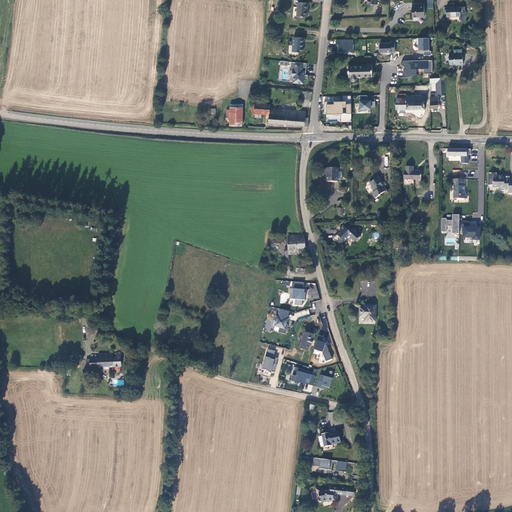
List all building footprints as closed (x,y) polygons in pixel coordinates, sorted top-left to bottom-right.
[(298,2),(297,16),(308,17),(309,3),(298,2)] [(412,7),(412,18),(421,17),(421,16),(424,16),(424,4),(418,4),(419,7),(412,7)] [(465,7),(448,8),(448,17),(461,17),(462,21),(465,21),(465,16),(466,16),(466,12),(465,12),(465,7)] [(294,37),(293,51),(304,52),(304,42),(306,42),(306,38),(294,37)] [(430,51),(430,38),(417,38),(417,45),(419,44),(419,50),(422,50),(422,52),(424,52),(424,55),(432,55),(432,51),(430,51)] [(356,39),(335,40),(335,45),(337,44),(337,52),(343,52),(343,49),(347,49),(347,52),(353,52),(353,44),(356,44),(356,39)] [(395,52),(395,42),(391,43),(380,44),(380,53),(386,53),(391,53),(395,52)] [(463,65),(463,53),(453,54),(448,54),(449,65),(459,64),(459,66),(463,65)] [(404,69),(404,76),(417,76),(417,69),(424,68),(424,73),(433,73),(433,60),(404,61),(404,66),(409,66),(409,69),(404,69)] [(305,75),(307,64),(291,62),(291,70),(292,70),(292,76),(294,76),(294,82),(303,83),(303,80),(307,81),(308,75),(305,75)] [(356,76),(372,77),(372,64),(366,64),(366,66),(348,65),(348,76),(349,76),(349,77),(349,78),(350,79),(351,79),(351,80),(352,80),(353,80),(354,80),(355,80),(356,79),(356,78),(356,77),(357,76),(356,76)] [(437,94),(445,93),(444,77),(429,78),(430,84),(436,84),(437,94)] [(302,99),(303,99),(310,101),(312,92),(308,92),(307,95),(304,94),(303,94),(302,99)] [(424,109),(424,95),(405,95),(405,98),(396,98),(396,110),(415,109),(424,109)] [(367,96),(360,96),(360,112),(366,112),(366,110),(371,109),(375,108),(375,102),(370,102),(370,101),(367,101),(367,96)] [(352,122),(351,97),(342,97),(343,101),(334,101),(334,102),(323,102),(324,114),(326,113),(327,115),(334,115),(334,116),(340,116),(340,122),(352,122)] [(271,105),(256,103),(255,113),(270,114),(271,108),(271,105)] [(231,104),(230,126),(243,126),(244,106),(244,104),(231,104)] [(307,125),(308,118),(305,117),(306,111),(271,108),(270,114),(270,123),(307,125)] [(471,149),(447,149),(447,156),(461,157),(461,164),(468,164),(468,157),(467,157),(467,155),(468,155),(471,155),(471,149)] [(406,172),(405,180),(424,180),(424,172),(416,171),(416,166),(408,166),(408,172),(406,172)] [(336,174),(336,168),(325,168),(324,174),(326,174),(326,182),(336,182),(336,181),(336,174)] [(490,175),(490,187),(493,187),(492,189),(499,189),(500,190),(504,190),(506,192),(510,193),(510,194),(511,193),(511,181),(509,181),(509,180),(503,179),(498,178),(497,175),(490,175)] [(383,182),(380,178),(370,184),(372,188),(370,189),(373,193),(372,194),(375,200),(381,197),(380,195),(384,192),(382,188),(380,189),(378,185),(383,182)] [(465,195),(465,180),(453,180),(452,187),(454,187),(454,200),(467,200),(467,195),(465,195)] [(459,235),(459,223),(459,217),(453,216),(452,222),(446,222),(446,220),(442,220),(441,233),(446,234),(446,228),(452,228),(452,235),(459,235)] [(479,242),(480,230),(469,230),(469,223),(459,223),(459,230),(464,230),(463,239),(473,239),(473,242),(479,242)] [(344,228),(341,231),(339,237),(345,243),(348,240),(351,240),(355,244),(361,238),(357,234),(357,231),(351,231),(351,232),(348,232),(344,228)] [(305,248),(305,237),(288,237),(288,250),(296,249),(305,248)] [(304,283),(293,282),(292,289),(291,289),(291,294),(294,295),(293,300),(296,300),(295,305),(302,305),(303,300),(305,301),(306,293),(305,293),(305,290),(304,290),(304,283)] [(375,322),(376,305),(367,305),(367,309),(361,308),(361,318),(366,318),(366,321),(375,322)] [(287,325),(290,312),(281,309),(279,316),(276,316),(275,321),(277,321),(275,327),(280,328),(279,332),(287,334),(289,325),(287,325)] [(295,313),(297,319),(310,315),(308,309),(295,313)] [(312,346),(316,336),(306,332),(300,348),(309,351),(310,345),(312,346)] [(333,359),(327,345),(326,345),(326,343),(322,342),(324,336),(319,335),(314,349),(323,352),(327,361),(333,359)] [(275,351),(268,349),(263,368),(264,369),(263,375),(271,377),(272,371),(275,372),(277,364),(274,364),(275,361),(277,362),(278,358),(274,357),(275,351)] [(121,367),(122,354),(117,355),(117,358),(113,359),(113,355),(99,355),(99,360),(90,360),(89,368),(95,368),(95,367),(104,367),(104,370),(110,370),(110,367),(121,367)] [(314,386),(316,376),(313,376),(313,374),(308,372),(308,374),(304,373),(305,370),(299,369),(297,377),(293,376),(291,381),(301,384),(300,385),(301,385),(301,383),(314,386)] [(321,376),(318,387),(323,389),(323,386),(327,387),(331,388),(333,379),(321,376)] [(342,444),(340,434),(333,435),(331,433),(325,435),(325,437),(327,448),(327,449),(334,447),(334,445),(342,444)] [(356,463),(315,458),(313,466),(321,467),(320,468),(327,469),(327,472),(332,473),(334,463),(338,464),(337,471),(347,472),(347,468),(355,470),(356,463)] [(347,487),(331,485),(330,491),(327,491),(321,493),(322,501),(326,500),(328,502),(333,502),(333,501),(338,501),(339,494),(346,495),(347,487)] [(347,487),(346,495),(355,496),(356,488),(347,487)]
